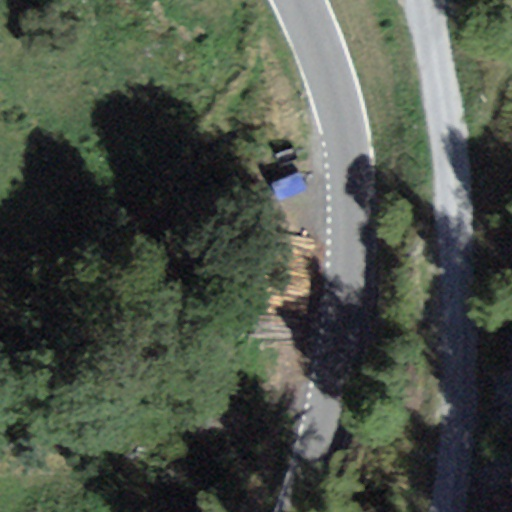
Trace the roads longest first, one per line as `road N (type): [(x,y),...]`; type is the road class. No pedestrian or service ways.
road 1 (residential): [(327,511),(372,384),(375,208),(313,0)]
road 2 (residential): [(437,0),(484,227),(438,511)]
